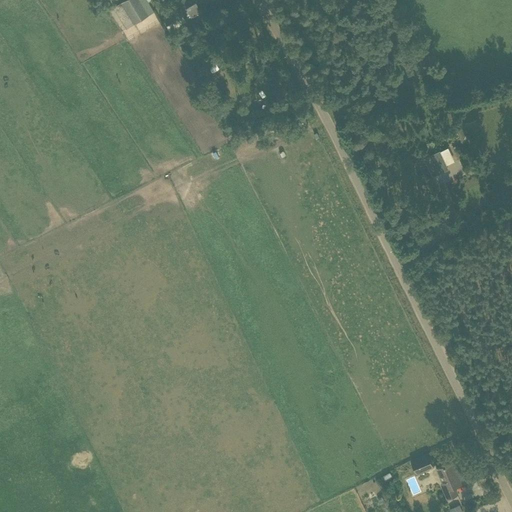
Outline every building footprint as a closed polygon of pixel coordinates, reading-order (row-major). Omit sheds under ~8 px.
[(124,0),(122,1),(134,22),(148,14),(139,0),(124,0)] [(195,2),(185,8),(190,17),(200,11),(195,2)] [(206,63),(196,69),(205,86),(215,80),(206,63)] [(234,75),(244,76),(245,67),(236,65),(234,75)] [(440,151),(425,159),(433,176),(448,169),(440,151)] [(410,461),(414,470),(425,465),(428,470),(434,468),(428,453),(410,461)] [(458,475),(452,461),(437,467),(444,482),(441,483),(448,498),(458,494),(454,486),(463,482),(460,475),(458,475)]
